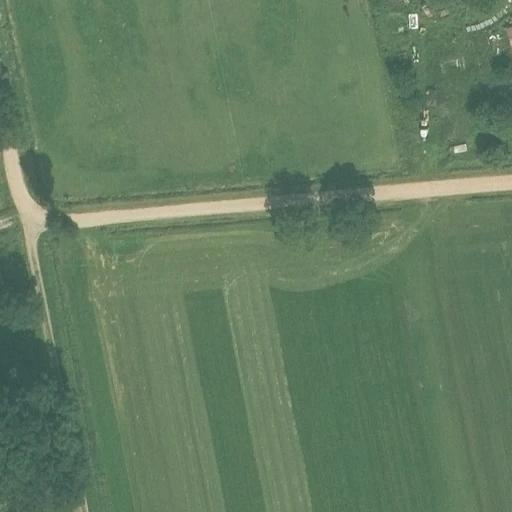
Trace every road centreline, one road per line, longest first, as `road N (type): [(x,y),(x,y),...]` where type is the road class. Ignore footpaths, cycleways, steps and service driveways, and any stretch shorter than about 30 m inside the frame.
road 1 (track): [(26,224),(511,177)]
road 2 (track): [(82,511),(0,86)]
